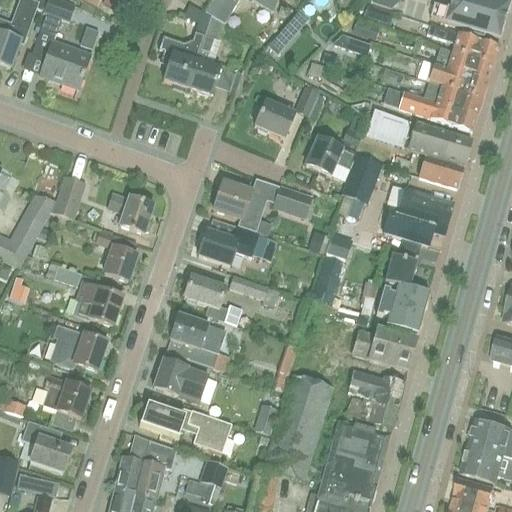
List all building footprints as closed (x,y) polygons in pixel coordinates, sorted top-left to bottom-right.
[(0,67),(10,71),(19,46),(23,48),(37,11),(42,13),(46,0),(33,0),(32,4),(21,0),(19,0),(10,26),(0,22),(0,67)] [(33,54),(47,58),(40,77),(79,91),(90,60),(53,47),(60,24),(68,27),(75,9),(49,0),(48,0),(43,17),(45,18),(33,54)] [(100,2),(101,0),(79,0),(79,1),(98,9),(101,2),(100,2)] [(105,0),(103,6),(115,11),(119,0),(105,0)] [(213,0),(212,3),(232,15),(240,0),(247,0),(273,15),(278,3),(273,0),(213,0)] [(401,0),(376,0),(371,6),(390,12),(401,0)] [(498,41),(509,7),(487,0),(452,0),(449,11),(435,6),(430,19),(469,32),(467,35),(483,41),(485,37),(498,41)] [(207,32),(211,19),(210,19),(210,20),(189,7),(183,17),(197,26),(207,32)] [(370,8),(367,19),(386,25),(390,15),(370,8)] [(288,12),(280,9),(277,17),(285,20),(288,12)] [(204,39),(187,91),(211,99),(214,89),(229,94),(232,84),(238,86),(241,76),(221,70),(220,72),(205,67),(214,42),(218,43),(224,27),(211,19),(204,39)] [(291,20),(267,47),(278,56),(301,29),(291,20)] [(352,34),(375,43),(380,31),(357,21),(352,34)] [(429,28),(426,37),(455,47),(453,54),(493,67),(499,50),(429,28)] [(187,91),(204,39),(195,35),(192,42),(184,46),(163,39),(158,52),(163,54),(160,66),(168,68),(163,83),(173,87),(172,90),(184,94),(186,91),(187,91)] [(399,36),(396,52),(410,55),(414,39),(399,36)] [(342,37),(337,49),(360,58),(366,60),(371,48),(365,45),(342,37)] [(439,49),(433,68),(487,85),(493,67),(453,54),(439,49)] [(321,64),(331,68),(333,59),(324,56),(321,64)] [(308,76),(321,80),(325,69),(320,67),(312,64),(308,76)] [(430,67),(424,84),(428,85),(482,102),(487,85),(433,68),(430,67)] [(428,85),(423,101),(477,119),(482,102),(428,85)] [(318,96),(304,90),(294,116),(307,122),(318,96)] [(404,95),(399,112),(471,136),(477,119),(423,101),(404,95)] [(267,135),(284,142),(294,117),(265,105),(254,129),(259,131),(258,133),(266,137),(267,135)] [(413,154),(464,169),(471,145),(432,133),(373,115),(366,139),(407,151),(406,155),(412,156),(413,154)] [(342,145),(339,151),(317,142),(306,168),(330,179),(335,167),(348,172),(354,159),(352,158),(355,151),(356,152),(362,138),(346,132),(341,144),(342,145)] [(413,154),(412,156),(423,160),(417,180),(457,192),(464,169),(413,154)] [(341,196),(365,207),(382,167),(358,157),(341,196)] [(392,169),(407,174),(410,164),(396,159),(392,169)] [(55,207),(52,216),(74,223),(86,187),(64,179),(56,204),(55,207)] [(222,186),(213,212),(240,221),(237,229),(254,235),(266,239),(270,227),(258,224),(266,201),(222,186)] [(279,191),(275,205),(286,209),(284,214),(304,221),(310,202),(279,191)] [(453,207),(403,192),(397,211),(390,208),(381,235),(401,242),(421,247),(428,249),(432,235),(444,238),(453,207)] [(148,224),(154,209),(129,200),(128,202),(112,197),(106,213),(122,218),(119,229),(144,238),(145,235),(148,234),(151,227),(148,224)] [(0,237),(0,263),(18,272),(19,272),(20,271),(22,268),(37,240),(37,239),(42,231),(55,207),(56,204),(35,198),(10,242),(0,237)] [(42,231),(37,239),(48,243),(51,235),(42,231)] [(249,263),(258,238),(237,231),(233,243),(206,234),(198,259),(229,270),(233,258),(249,263)] [(108,252),(113,239),(98,234),(94,248),(108,252)] [(322,259),(326,243),(310,238),(306,254),(322,259)] [(352,246),(331,239),(325,260),(345,267),(352,246)] [(417,259),(421,247),(401,242),(398,253),(417,259)] [(137,258),(112,250),(103,277),(128,285),(137,258)] [(391,258),(384,284),(396,288),(397,287),(409,290),(416,265),(391,258)] [(345,267),(325,260),(310,303),(331,310),(345,267)] [(0,265),(0,266),(0,278),(5,281),(10,270),(0,265)] [(45,280),(76,290),(80,278),(50,267),(45,280)] [(268,290),(232,278),(228,292),(263,304),(260,311),(271,315),(278,295),(267,292),(268,290)] [(191,279),(184,301),(208,309),(204,319),(236,329),(241,312),(229,308),(228,313),(219,310),(226,291),(191,279)] [(73,316),(88,321),(112,330),(122,300),(83,286),(73,316)] [(382,291),(375,318),(382,320),(382,317),(388,319),(385,328),(417,337),(428,295),(409,290),(397,287),(396,288),(394,297),(388,295),(389,293),(382,291)] [(511,290),(503,324),(511,325),(511,290)] [(299,358),(327,363),(333,328),(364,334),(365,327),(332,321),(333,316),(307,311),(299,358)] [(178,318),(170,343),(187,348),(183,362),(212,371),(220,346),(216,345),(221,332),(178,318)] [(57,329),(53,341),(62,344),(55,365),(73,371),(74,367),(97,375),(107,346),(83,338),(57,329)] [(511,342),(499,339),(492,364),(511,369),(511,342)] [(283,395),(288,377),(296,355),(294,354),(296,350),(289,347),(279,373),(274,393),(283,395)] [(163,363),(153,391),(178,399),(178,398),(199,405),(208,380),(187,372),(187,371),(163,363)] [(47,393),(42,410),(56,415),(76,422),(77,420),(81,422),(91,394),(65,385),(48,379),(44,392),(47,393)] [(394,405),(397,387),(351,380),(348,398),(394,405)] [(287,384),(268,477),(257,475),(249,511),(270,511),(278,479),(312,486),(331,393),(287,384)] [(482,415),(505,422),(510,406),(487,399),(482,415)] [(2,402),(0,407),(0,413),(22,420),(26,409),(2,402)] [(148,407),(141,426),(163,434),(161,438),(176,444),(178,439),(180,440),(183,430),(200,436),(197,446),(223,455),(233,426),(193,413),(190,421),(148,407)] [(469,429),(466,440),(471,442),(468,452),(511,463),(511,433),(476,423),(474,431),(469,429)] [(257,424),(254,433),(269,438),(272,428),(257,424)] [(46,443),(50,432),(28,425),(21,444),(36,449),(30,465),(62,476),(71,451),(46,443)] [(135,496),(148,443),(134,438),(128,462),(122,460),(114,491),(135,496)] [(148,443),(135,496),(157,501),(164,471),(171,473),(176,453),(148,443)] [(334,511),(371,511),(385,451),(373,448),(372,455),(337,447),(323,509),(334,511)] [(511,463),(468,452),(461,478),(497,487),(499,480),(511,482),(511,463)] [(0,461),(0,494),(10,497),(18,466),(0,461)] [(40,482),(36,496),(56,501),(60,487),(40,482)] [(459,483),(452,508),(465,511),(509,511),(510,511),(497,508),(496,511),(492,511),(489,511),(494,493),(459,483)] [(202,505),(215,508),(220,491),(207,487),(202,505)] [(130,511),(135,496),(114,491),(109,511),(130,511)] [(157,501),(135,496),(130,511),(152,511),(155,501),(156,502),(157,501)] [(36,499),(33,511),(48,511),(50,502),(36,499)]
